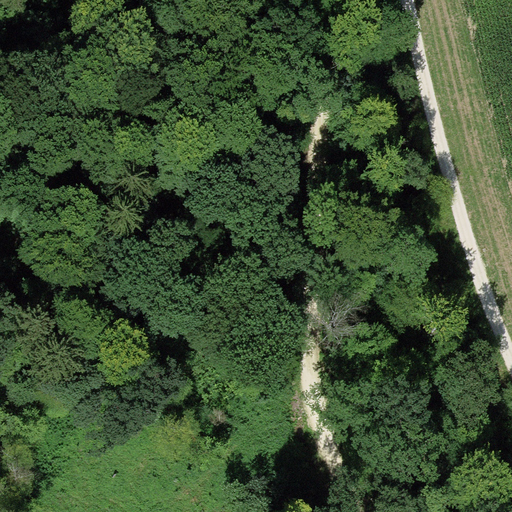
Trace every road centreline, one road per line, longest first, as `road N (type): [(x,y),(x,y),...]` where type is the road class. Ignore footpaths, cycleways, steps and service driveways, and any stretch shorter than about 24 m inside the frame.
road 1 (track): [(316,0),(322,66),(309,187),(306,373),(345,511)]
road 2 (track): [(511,367),(449,192),(404,0)]
